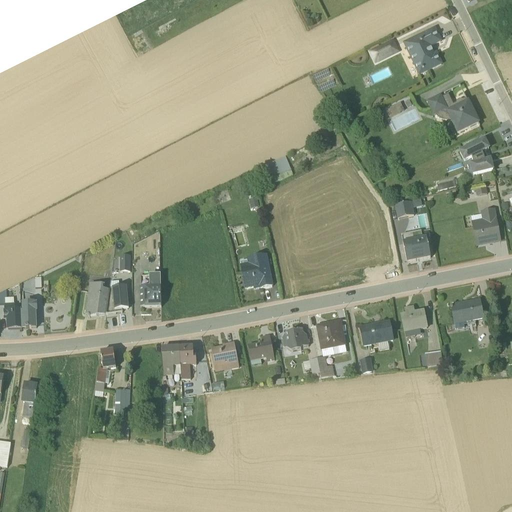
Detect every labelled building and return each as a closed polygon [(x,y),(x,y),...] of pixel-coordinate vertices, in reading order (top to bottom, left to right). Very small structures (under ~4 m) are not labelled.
[(402,45),(418,78),(441,65),(436,55),(433,56),(430,48),(440,43),(434,30),(402,45)] [(393,40),(369,53),(375,65),(400,53),(393,40)] [(441,96),(426,103),(433,118),(435,117),(437,119),(442,122),(446,123),(449,122),(456,137),(480,125),(468,102),(467,102),(466,100),(463,101),(460,101),(458,102),(455,105),(453,106),(448,96),(442,99),(441,96)] [(385,112),(389,120),(404,113),(400,104),(385,112)] [(477,144),(458,153),(463,164),(471,160),(471,161),(473,165),(469,166),(472,178),(494,172),(491,160),(488,161),(485,153),(490,151),(485,140),(477,144)] [(286,158),(267,165),(272,178),(291,171),(286,158)] [(445,182),(445,189),(454,189),(453,181),(445,182)] [(475,191),(476,198),(487,195),(486,189),(475,191)] [(394,207),(397,221),(414,218),(412,210),(421,208),(420,202),(394,207)] [(494,211),(480,214),(481,222),(471,224),(476,248),(500,243),(494,211)] [(420,233),(401,237),(406,264),(430,260),(426,239),(421,240),(420,233)] [(245,291),(253,289),(254,291),(260,290),(260,291),(272,288),(266,257),(246,261),(247,266),(240,267),(245,291)] [(120,258),(120,274),(130,274),(130,258),(120,258)] [(139,289),(141,309),(161,309),(160,277),(149,277),(149,288),(144,288),(144,289),(139,289)] [(106,317),(122,315),(122,311),(127,311),(125,289),(119,290),(119,283),(110,284),(109,291),(109,293),(106,317)] [(88,319),(89,319),(90,319),(106,317),(109,293),(103,291),(103,287),(89,286),(85,317),(88,317),(88,319)] [(8,331),(21,330),(21,311),(15,312),(15,306),(14,305),(13,288),(0,293),(0,306),(2,307),(4,307),(5,321),(8,321),(8,331)] [(484,321),(480,301),(450,307),(454,327),(455,327),(456,332),(465,330),(464,325),(484,321)] [(21,313),(21,330),(26,330),(28,330),(29,330),(36,329),(36,314),(37,314),(37,304),(21,305),(21,313)] [(413,308),(404,310),(405,316),(400,317),(404,335),(405,340),(420,337),(420,332),(427,330),(424,312),(414,313),(413,308)] [(346,348),(341,323),(315,328),(320,353),(321,353),(323,359),(346,354),(345,348),(346,348)] [(359,329),(362,350),(377,347),(379,354),(389,352),(387,345),(394,343),(389,323),(359,329)] [(286,334),(282,341),(284,351),(286,350),(291,354),(301,352),(302,350),(308,348),(306,338),(303,335),(302,331),(286,334)] [(251,368),(261,366),(261,362),(266,361),(267,364),(274,363),(269,337),(262,339),(263,345),(247,348),(251,368)] [(211,351),(215,375),(239,370),(234,344),(222,347),(222,349),(211,351)] [(193,356),(193,348),(179,349),(181,382),(191,382),(190,374),(191,374),(191,368),(196,367),(196,356),(193,356)] [(162,350),(163,378),(174,378),(173,377),(181,376),(179,349),(162,350)] [(95,393),(103,394),(104,385),(105,385),(108,386),(110,373),(106,372),(116,371),(113,353),(100,355),(103,371),(98,371),(95,393)] [(441,354),(426,355),(427,367),(442,367),(441,354)] [(325,359),(317,361),(321,381),(334,377),(332,367),(327,368),(325,359)] [(373,374),(370,360),(359,363),(362,376),(373,374)] [(319,374),(317,361),(309,362),(312,376),(319,374)] [(37,388),(25,386),(21,405),(24,405),(22,419),(32,420),(37,388)] [(127,409),(128,391),(125,391),(125,392),(115,392),(115,417),(124,417),(124,410),(127,409)] [(28,449),(31,431),(24,430),(21,448),(28,449)] [(0,443),(0,470),(9,471),(10,444),(0,443)]
